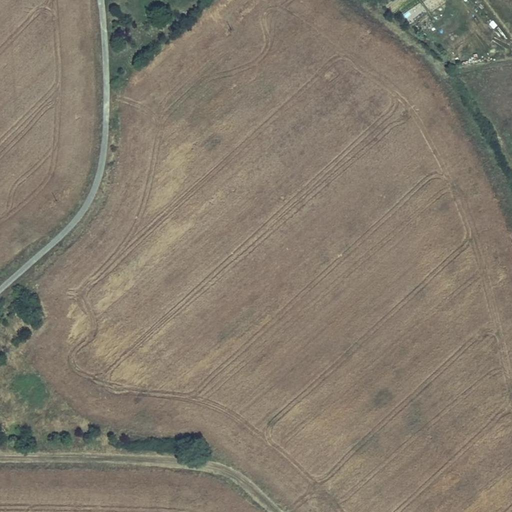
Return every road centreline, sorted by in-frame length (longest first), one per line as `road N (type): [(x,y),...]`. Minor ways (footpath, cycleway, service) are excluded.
road 1 (unclassified): [(100,0),(104,139),(96,187),(68,226),(0,287)]
road 2 (track): [(272,511),(238,478),(205,463),(0,458)]
